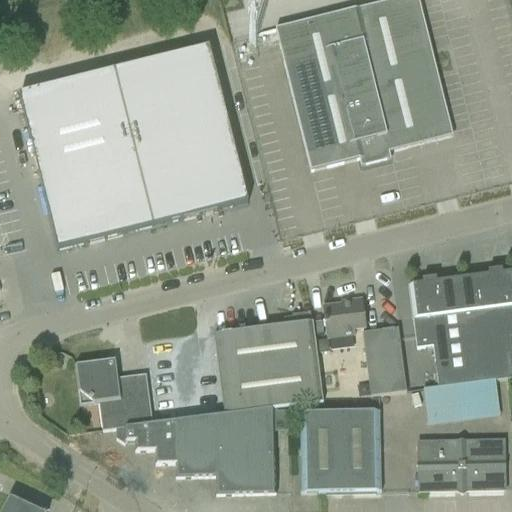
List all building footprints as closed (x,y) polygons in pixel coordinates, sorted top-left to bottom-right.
[(352,13),(275,33),(305,155),(310,174),(359,162),(361,158),(383,152),(388,155),(381,129),(352,13)] [(17,98),(56,254),(247,207),(208,50),(17,98)] [(488,279),(461,282),(475,387),(494,384),(506,383),(511,381),(511,275),(501,277),(501,273),(496,274),(494,272),(492,274),(487,275),(488,279)] [(422,287),(408,289),(416,352),(432,350),(437,391),(475,387),(461,282),(436,286),(435,282),(430,282),(428,281),(426,283),(421,283),(422,287)] [(326,342),(354,339),(353,334),(365,332),(361,303),(348,304),(348,307),(322,310),(326,342)] [(223,419),(243,416),(273,413),(322,406),(314,345),(312,326),(311,325),(309,315),(291,318),(292,328),(213,338),(223,419)] [(370,400),(405,395),(397,332),(361,337),(370,400)] [(58,357),(45,357),(45,372),(59,371),(58,357)] [(114,369),(114,368),(113,367),(112,366),(111,365),(110,365),(108,365),(107,365),(106,366),(105,367),(104,368),(102,366),(75,369),(78,395),(93,407),(98,406),(119,403),(116,382),(116,377),(112,374),(113,373),(114,372),(114,371),(114,370),(114,369)] [(101,435),(115,433),(151,428),(145,378),(116,382),(119,403),(98,406),(101,435)] [(494,384),(475,387),(437,391),(423,393),(427,430),(499,420),(494,384)] [(215,499),(245,498),(275,497),(273,413),(243,416),(223,419),(213,420),(215,480),(215,499)] [(300,497),(380,495),(379,415),(299,417),(300,497)] [(175,481),(215,480),(213,420),(173,425),(174,468),(175,481)] [(174,468),(173,425),(151,428),(115,433),(115,442),(124,448),(126,445),(134,445),(134,455),(154,454),(154,468),(174,468)] [(461,500),(466,496),(505,495),(504,443),(416,445),(417,497),(456,496),(461,500)] [(29,511),(9,502),(3,511),(29,511)]
